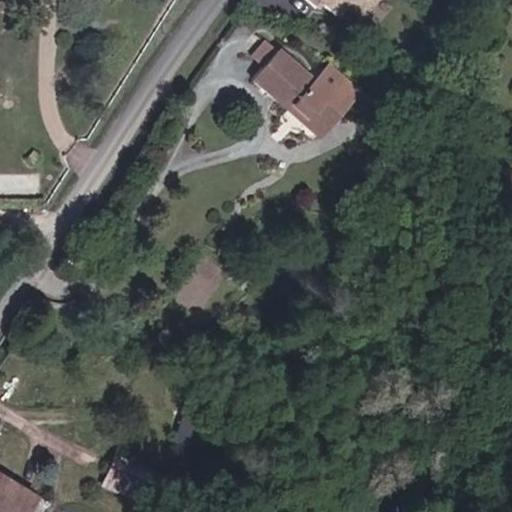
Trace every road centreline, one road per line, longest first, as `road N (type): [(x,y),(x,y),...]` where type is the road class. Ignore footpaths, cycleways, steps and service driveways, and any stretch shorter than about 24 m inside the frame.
road 1 (unclassified): [(0,318),(222,0)]
road 2 (unknown): [(99,176),(53,117),(53,0)]
